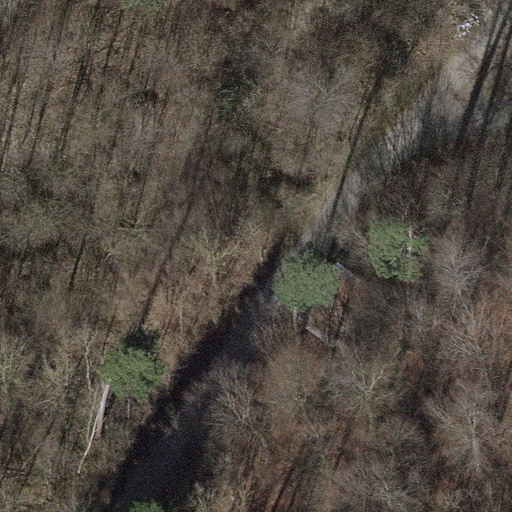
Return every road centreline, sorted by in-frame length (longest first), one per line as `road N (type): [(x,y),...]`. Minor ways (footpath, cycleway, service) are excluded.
road 1 (track): [(409,132),(283,282),(137,511)]
road 2 (track): [(511,10),(409,132)]
